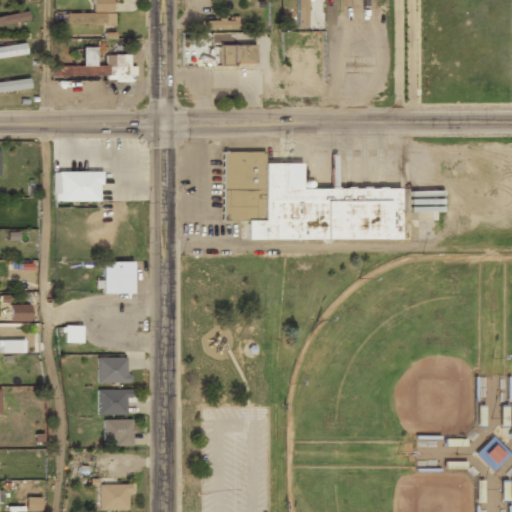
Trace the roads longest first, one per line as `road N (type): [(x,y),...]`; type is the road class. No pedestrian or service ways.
road 1 (secondary): [(162,511),(162,123)]
road 2 (tertiary): [(162,123),(511,121)]
road 3 (tertiary): [(0,124),(162,123)]
road 4 (secondary): [(162,123),(161,0)]
